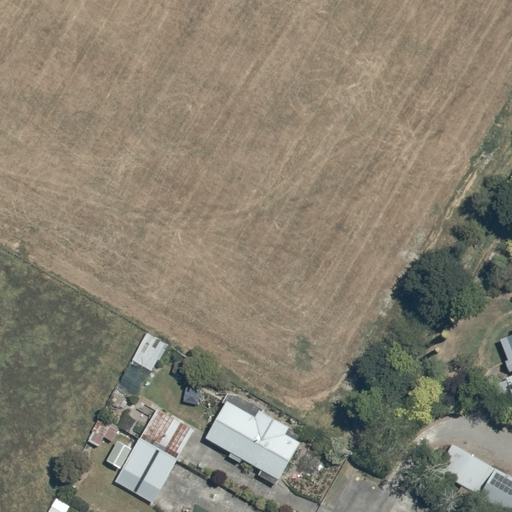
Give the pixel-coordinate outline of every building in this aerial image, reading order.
[(154,337),(142,332),(128,361),(148,370),(158,350),(150,346),(154,337)] [(144,375),(123,366),(115,387),(136,396),(144,375)] [(229,406),(211,440),(285,481),(306,444),(292,436),(296,429),(264,411),(260,419),(243,409),(247,401),(233,393),(226,405),(229,406)] [(160,409),(143,442),(120,483),(158,503),(198,430),(160,409)] [(511,510),(511,473),(461,445),(445,474),(511,510)]
